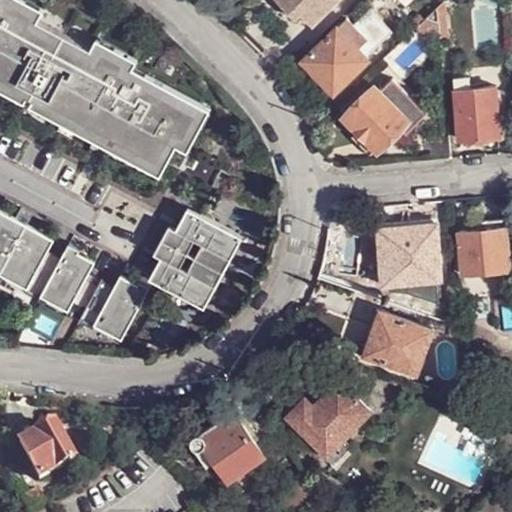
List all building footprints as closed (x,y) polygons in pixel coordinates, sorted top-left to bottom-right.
[(201,103),(11,0),(0,0),(0,71),(167,163),(201,103)] [(277,0),(288,12),(293,7),(302,15),(312,26),(339,0),(277,0)] [(450,40),(447,0),(445,0),(439,7),(440,21),(442,39),(441,42),(450,40)] [(288,12),(296,20),(302,15),(293,7),(288,12)] [(429,16),(440,21),(439,7),(429,16)] [(350,20),(363,34),(373,24),(360,10),(350,20)] [(416,27),(442,39),(440,21),(429,16),(416,27)] [(339,26),(304,60),(317,73),(333,91),(334,92),(369,59),(360,50),(368,41),(369,40),(363,34),(350,20),(341,29),(339,26)] [(369,59),(378,51),(368,41),(360,50),(369,59)] [(312,78),(329,95),(333,91),(317,73),(312,78)] [(459,89),(474,87),(472,77),(472,75),(457,76),(457,79),(459,89)] [(376,85),(345,115),(358,129),(377,148),(379,150),(402,127),(407,132),(428,113),(394,77),(381,90),(376,85)] [(457,88),(461,138),(486,136),(500,135),(502,134),(498,85),(474,87),(459,89),(457,88)] [(351,136),(370,155),(377,148),(358,129),(351,136)] [(486,146),(501,145),(500,135),(486,136),(486,146)] [(0,263),(27,212),(16,206),(4,227),(0,225),(0,263)] [(39,219),(27,212),(0,263),(0,274),(24,287),(22,290),(35,298),(37,294),(58,256),(28,240),(39,219)] [(188,235),(168,225),(161,238),(223,272),(242,237),(200,214),(188,235)] [(465,273),(511,269),(506,217),(476,219),(477,223),(461,225),(465,273)] [(444,279),(440,222),(415,224),(392,226),(379,227),(383,284),(444,279)] [(223,272),(161,238),(153,253),(173,263),(161,284),(204,308),(223,272)] [(66,241),(61,248),(73,255),(76,247),(66,241)] [(58,256),(37,294),(65,309),(63,312),(77,320),(99,278),(68,262),(58,256)] [(130,295),(99,278),(77,320),(90,327),(92,323),(120,338),(141,301),(130,295)] [(138,280),(134,287),(145,293),(149,286),(138,280)] [(366,352),(418,372),(435,328),(382,309),(366,352)] [(330,453),(372,410),(359,397),(362,393),(362,392),(356,386),(353,386),(351,388),(341,380),(332,389),(316,405),(311,401),(307,397),(290,414),(330,453)] [(311,401),(316,405),(332,389),(327,384),(311,401)] [(254,436),(241,417),(245,414),(240,407),(202,433),(197,433),(194,436),(193,443),(210,465),(218,459),(231,477),(266,454),(254,436)] [(166,418),(147,432),(152,438),(166,451),(170,452),(180,443),(182,438),(166,418)] [(40,479),(74,459),(55,423),(21,444),(40,479)] [(285,505),(291,511),(293,511),(308,498),(300,490),(285,505)]
